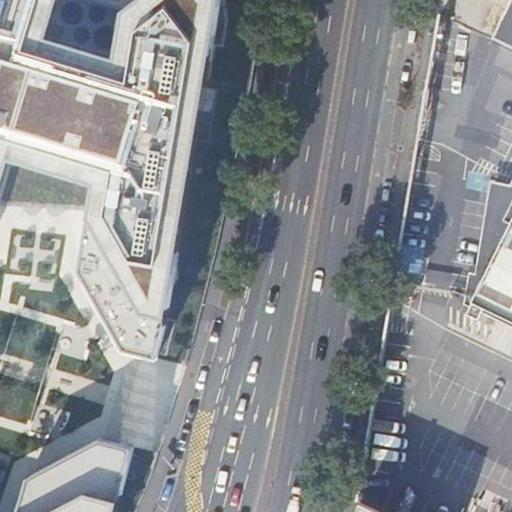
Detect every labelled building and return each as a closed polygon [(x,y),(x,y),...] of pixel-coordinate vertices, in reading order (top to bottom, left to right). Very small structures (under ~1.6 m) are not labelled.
[(0,0),(0,511),(120,511),(248,36),(220,0),(0,0)] [(511,0),(509,0),(492,37),(511,47),(511,0)] [(511,221),(511,178),(507,189),(488,182),(483,212),(510,225),(511,221)] [(470,306),(510,225),(483,212),(473,275),(467,274),(464,303),(470,306)] [(511,226),(510,225),(470,306),(467,313),(478,319),(480,316),(487,319),(489,316),(489,315),(492,317),(495,312),(511,321),(511,226)] [(489,315),(489,316),(511,327),(511,321),(495,312),(492,317),(489,315)] [(376,511),(356,503),(353,511),(376,511)]
